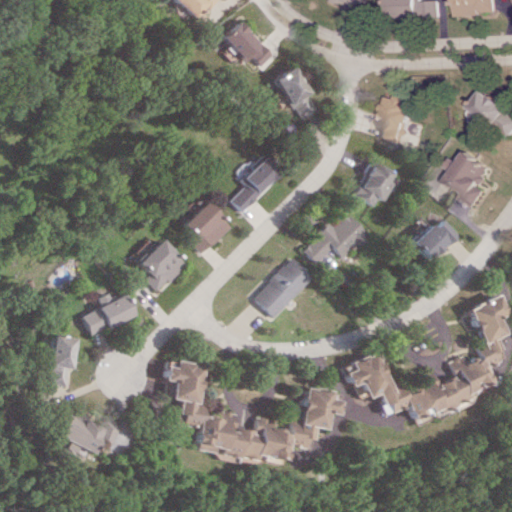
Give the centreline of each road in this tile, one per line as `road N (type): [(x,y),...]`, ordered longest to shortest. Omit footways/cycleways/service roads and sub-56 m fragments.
road 1 (residential): [(354,44),(342,133),(322,171),(110,375)]
road 2 (residential): [(511,213),(427,299),(357,338),(288,352),(241,346),(212,333),(188,304)]
road 3 (residential): [(257,0),(268,16),(350,63),(511,59)]
road 4 (residential): [(511,44),(354,44),(274,0)]
